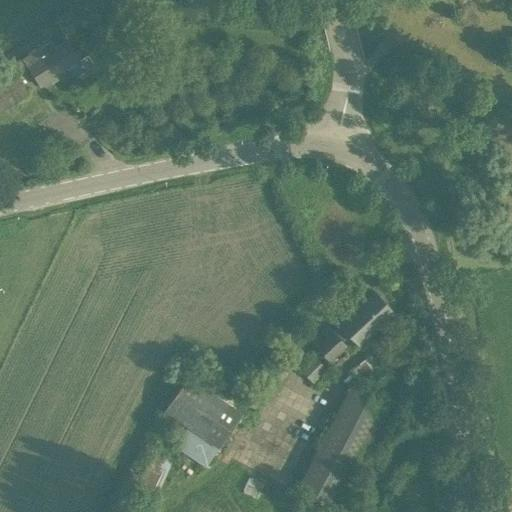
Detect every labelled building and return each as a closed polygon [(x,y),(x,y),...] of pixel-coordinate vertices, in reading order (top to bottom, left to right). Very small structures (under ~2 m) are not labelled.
[(41,87),(79,61),(65,40),(55,47),(50,40),(22,59),(41,87)] [(0,109),(28,92),(13,68),(0,76),(0,109)] [(340,324),(342,327),(335,334),(332,331),(316,346),(330,361),(346,346),(343,343),(350,336),(359,345),(394,312),(375,292),(340,324)] [(372,378),(381,370),(368,356),(359,364),(372,378)] [(242,413),(227,403),(187,376),(164,410),(219,447),(242,413)] [(333,503),(355,460),(384,402),(350,385),(299,485),(333,503)]
